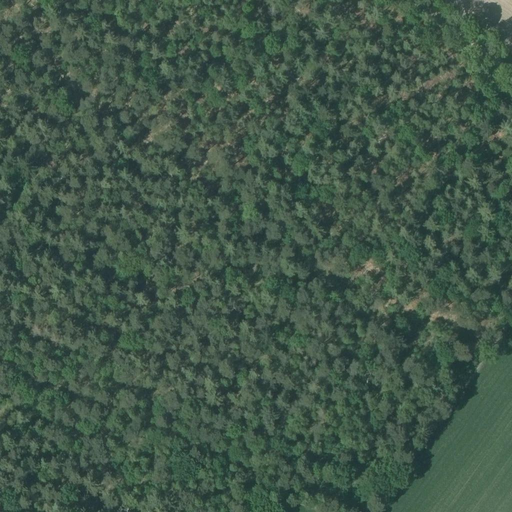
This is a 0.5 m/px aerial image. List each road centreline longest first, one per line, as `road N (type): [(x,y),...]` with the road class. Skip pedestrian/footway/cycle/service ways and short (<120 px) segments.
road 1 (track): [(0,38),(360,309),(470,374)]
road 2 (track): [(0,362),(340,511)]
road 3 (track): [(84,97),(0,243)]
